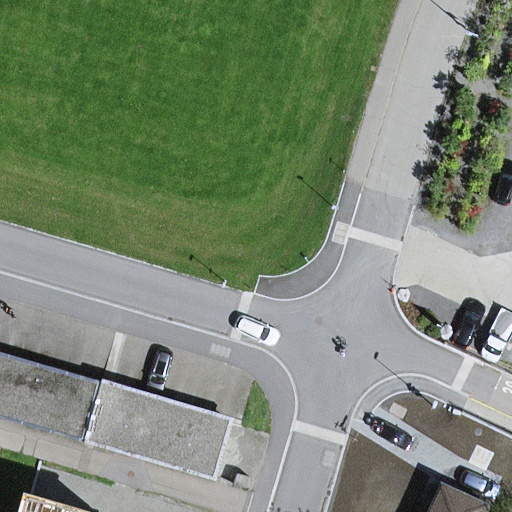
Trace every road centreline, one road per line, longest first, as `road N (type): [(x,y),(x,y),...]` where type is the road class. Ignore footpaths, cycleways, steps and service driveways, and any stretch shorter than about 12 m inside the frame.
road 1 (residential): [(449,0),(423,62),(345,347)]
road 2 (residential): [(0,248),(345,347)]
road 3 (residential): [(345,347),(406,357),(511,398)]
road 4 (residential): [(345,347),(289,511)]
